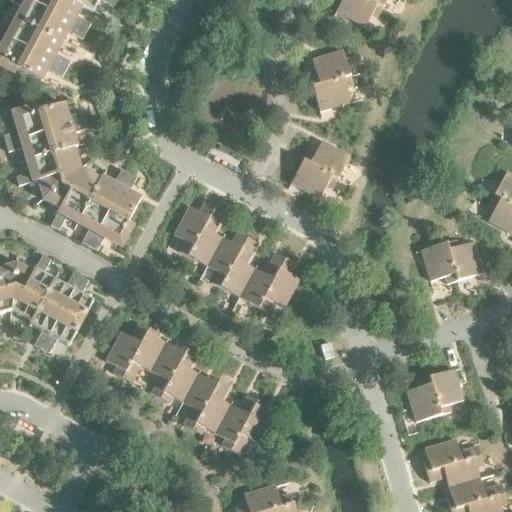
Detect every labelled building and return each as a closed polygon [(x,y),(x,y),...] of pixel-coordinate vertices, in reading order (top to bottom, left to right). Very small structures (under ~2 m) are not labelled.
[(8,0),(8,2),(22,9),(16,20),(15,21),(10,32),(0,26),(0,46),(1,47),(0,49),(0,61),(40,84),(47,71),(61,79),(69,64),(55,56),(61,45),(62,44),(61,44),(67,34),(81,41),(89,26),(75,18),(81,8),(91,13),(98,1),(112,9),(116,0),(8,0)] [(382,9),(364,0),(341,0),(335,13),(363,28),(370,15),(377,19),(382,9)] [(364,0),(382,9),(386,0),(364,0)] [(308,78),(311,89),(349,77),(341,53),(311,62),(315,76),(308,78)] [(349,77),(311,89),(318,114),(349,104),(345,89),(352,88),(349,77)] [(15,179),(17,188),(33,184),(36,183),(41,201),(58,210),(57,213),(49,227),(58,232),(65,218),(77,225),(77,224),(88,230),(80,244),(95,253),(103,238),(115,245),(140,200),(128,194),(135,180),(120,171),(112,185),(100,178),(98,182),(79,171),(72,149),(76,149),(72,135),(87,131),(82,114),(67,118),(63,105),(14,120),(18,133),(2,138),(7,154),(23,150),(26,161),(26,162),(26,163),(27,163),(30,174),(15,179)] [(307,153),(301,162),(337,181),(349,158),(320,143),(313,156),(307,153)] [(337,181),(301,162),(289,185),(318,201),(325,187),(331,191),(337,181)] [(511,177),(505,174),(493,197),(511,207),(511,177)] [(511,207),(493,197),(487,206),(494,209),(487,223),(511,236),(511,207)] [(178,254),(186,258),(213,209),(204,203),(198,214),(188,209),(173,237),(183,243),(178,254)] [(186,258),(205,269),(221,240),(211,235),(223,214),(213,209),(186,258)] [(210,285),(218,289),(246,240),(236,235),(231,245),(221,240),(205,269),(216,274),(210,285)] [(218,289),(238,300),(253,272),(244,266),(255,245),(246,240),(218,289)] [(455,242),(445,245),(456,283),(480,276),(471,244),(457,249),(455,242)] [(456,283),(445,245),(420,252),(429,284),(443,279),(445,286),(456,283)] [(238,300),(257,310),(284,260),(274,255),(263,276),(253,272),(238,300)] [(74,336),(86,315),(85,315),(92,302),(80,296),(87,282),(72,273),(64,287),(54,282),(54,281),(53,281),(42,275),(49,261),(41,257),(33,271),(31,274),(15,265),(0,269),(0,315),(10,312),(29,323),(28,326),(40,333),(33,347),(48,355),(55,341),(67,348),(74,336)] [(284,261),(257,311),(265,315),(271,304),(282,310),(297,282),(287,276),(293,266),(284,261)] [(112,375),(121,380),(148,330),(138,325),(130,340),(120,334),(104,363),(115,369),(112,375)] [(139,368),(149,373),(164,345),(155,340),(156,338),(157,336),(148,330),(121,380),(129,385),(139,368)] [(174,350),(164,345),(149,373),(159,379),(150,396),(159,401),(185,351),(176,346),(175,348),(174,350)] [(323,361),(333,358),(329,345),(319,348),(323,361)] [(171,399),(181,405),(197,376),(187,371),(195,356),(185,351),(159,401),(167,405),(171,399)] [(453,371),(428,379),(439,417),(449,414),(447,407),(462,403),(453,371)] [(182,427),(191,432),(218,382),(208,377),(206,381),(197,376),(181,405),(191,410),(182,427)] [(439,417),(428,379),(418,382),(419,389),(405,393),(415,424),(439,417)] [(203,430),(213,436),(229,407),(219,402),(227,387),(218,382),(191,432),(200,436),(203,430)] [(220,447),(229,452),(256,403),(246,398),(238,412),(229,407),(213,436),(223,441),(220,447)] [(256,403),(229,452),(237,457),(247,440),(258,446),(273,417),(263,412),(265,408),(256,403)] [(422,464),(425,474),(479,458),(476,448),(458,454),(454,442),(423,451),(426,462),(422,464)] [(444,480),(447,490),(478,481),(475,469),(482,467),(479,458),(425,474),(428,484),(444,480)] [(445,501),(449,511),(503,495),(500,486),(481,492),(478,481),(447,490),(450,500),(445,501)] [(235,511),(234,511),(267,511),(291,505),(289,496),(277,499),(274,487),(243,497),(246,508),(235,511)] [(499,511),(499,508),(505,505),(503,495),(449,511),(448,511),(499,511)]
